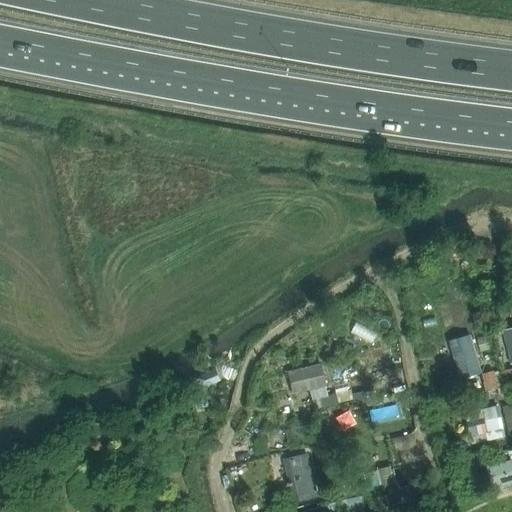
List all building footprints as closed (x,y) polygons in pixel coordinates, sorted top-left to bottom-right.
[(463,379),(482,372),(471,336),(451,342),(450,342),(462,379),(463,379)] [(323,362),(288,370),(294,393),(329,385),(323,362)] [(216,367),(192,380),(197,409),(209,406),(207,394),(211,384),(222,379),(216,367)] [(494,371),(482,375),(486,391),(498,388),(494,371)] [(338,404),(336,394),(313,400),(315,409),(338,404)] [(500,405),(466,413),(473,444),(507,436),(500,405)] [(228,456),(239,462),(246,449),(235,443),(228,456)] [(309,453),(284,459),(294,501),(319,495),(315,477),(314,474),(309,453)] [(488,465),(494,487),(495,487),(511,482),(511,458),(489,465),(488,465)] [(422,492),(417,481),(385,496),(390,507),(422,492)]
